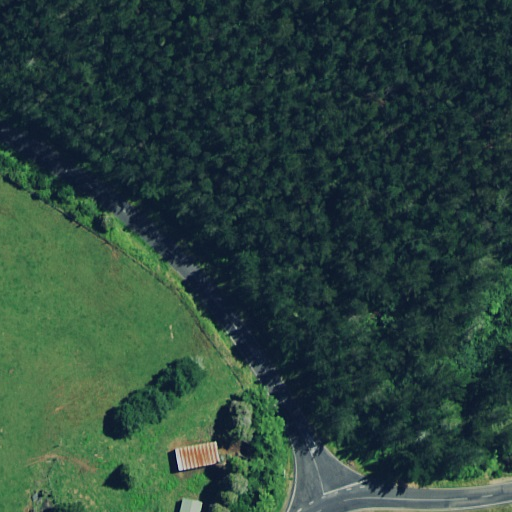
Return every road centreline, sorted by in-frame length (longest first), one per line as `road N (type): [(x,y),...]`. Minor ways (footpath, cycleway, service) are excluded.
road 1 (unclassified): [(329,506),(306,439),(206,266),(147,204),(0,107)]
road 2 (unclassified): [(329,506),(511,491)]
